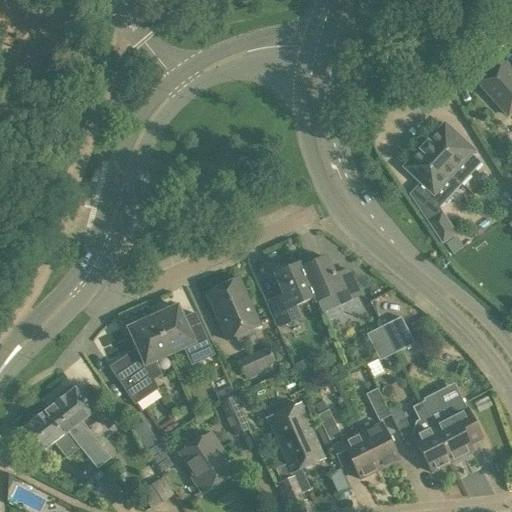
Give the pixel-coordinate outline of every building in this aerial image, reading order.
[(511,114),(511,70),(507,65),(506,64),(481,87),(509,118),(511,114)] [(445,125),(405,168),(422,184),(412,196),(429,222),(442,214),(439,209),(481,163),(463,147),(466,144),(445,125)] [(442,214),(429,222),(443,243),(456,235),(442,214)] [(456,238),(445,246),(452,257),(464,249),(456,238)] [(333,276),(325,258),(301,269),(300,269),(313,299),(315,304),(336,294),(340,304),(358,295),(347,270),(333,276)] [(293,308),(313,299),(300,269),(301,269),(299,264),(273,275),(282,296),(269,302),(280,327),(298,319),(293,308)] [(205,293),(226,341),(259,326),(237,278),(205,293)] [(176,306),(152,318),(168,355),(184,348),(191,363),(211,354),(207,345),(197,323),(186,328),(176,306)] [(400,317),(382,327),(391,346),(395,354),(414,344),(400,317)] [(159,359),(168,355),(152,318),(127,329),(137,350),(110,368),(134,404),(155,390),(151,380),(159,376),(153,363),(159,360),(159,359)] [(391,346),(382,327),(365,335),(375,354),(391,346)] [(274,362),(268,348),(237,362),(246,381),(267,372),(265,367),(274,362)] [(303,360),(293,364),(303,386),(312,382),(303,360)] [(77,425),(93,413),(92,412),(74,388),(44,412),(63,437),(62,438),(73,454),(78,450),(80,448),(77,444),(86,437),(77,425)] [(243,390),(231,396),(238,411),(249,405),(243,390)] [(390,417),(387,411),(386,411),(376,390),(365,396),(378,422),(390,417)] [(245,428),(238,411),(231,396),(218,401),(233,433),(245,428)] [(429,399),(421,404),(422,407),(433,427),(451,462),(472,452),(460,429),(472,422),(463,404),(460,397),(442,406),(440,403),(429,399)] [(105,402),(95,410),(109,428),(119,420),(105,402)] [(421,404),(412,408),(418,422),(413,425),(410,434),(413,438),(419,450),(425,464),(430,473),(451,462),(433,427),(422,407),(421,404)] [(287,466),(276,471),(281,482),(278,484),(289,508),(305,501),(302,493),(310,490),(300,469),(322,460),(299,405),(266,419),(287,466)] [(387,411),(390,417),(398,432),(408,427),(398,405),(387,411)] [(340,437),(328,411),(316,417),(329,443),(340,437)] [(54,444),(66,459),(73,454),(62,438),(63,437),(44,412),(17,433),(37,457),(54,444)] [(145,451),(156,444),(141,420),(130,427),(145,451)] [(381,425),(362,434),(379,470),(399,460),(382,425),(381,425)] [(379,470),(362,434),(331,449),(337,462),(347,457),(358,480),(379,470)] [(190,480),(199,494),(228,475),(214,454),(220,450),(210,435),(179,455),(194,477),(190,480)] [(163,454),(156,444),(145,451),(152,461),(163,454)] [(97,473),(87,481),(92,487),(89,490),(106,507),(109,505),(119,496),(102,478),(97,473)] [(151,511),(173,496),(161,479),(140,493),(151,511)]
